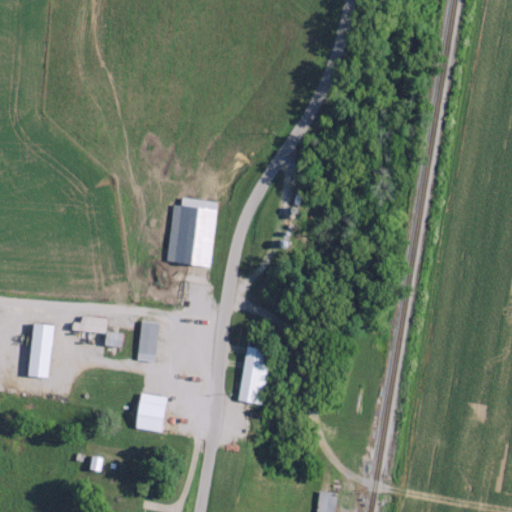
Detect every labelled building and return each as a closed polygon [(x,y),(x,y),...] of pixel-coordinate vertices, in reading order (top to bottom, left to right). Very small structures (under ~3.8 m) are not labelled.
[(177,204),(171,261),(216,266),(223,201),(187,198),(186,205),(177,204)] [(80,322),(79,329),(112,332),(113,318),(88,315),(87,322),(80,322)] [(166,322),(147,320),(141,360),(160,362),(166,322)] [(35,375),(55,377),(60,325),(40,322),(35,375)] [(128,347),(129,332),(113,331),(111,346),(128,347)] [(273,349),(255,345),(243,400),(267,405),(276,364),(270,363),(273,349)] [(170,432),(174,397),(143,393),(138,428),(170,432)] [(342,511),(346,493),(325,490),(321,511),(342,511)]
